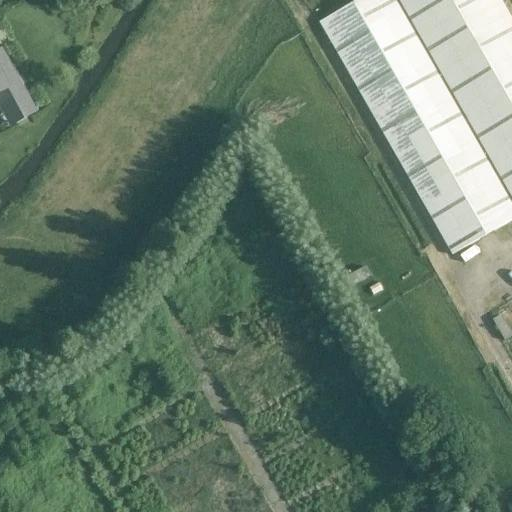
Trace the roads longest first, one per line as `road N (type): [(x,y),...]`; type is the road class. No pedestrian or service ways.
road 1 (track): [(295,0),(457,279)]
road 2 (track): [(0,259),(26,245),(178,0)]
